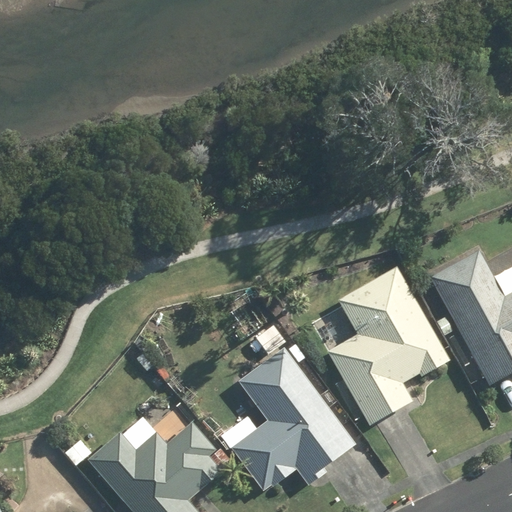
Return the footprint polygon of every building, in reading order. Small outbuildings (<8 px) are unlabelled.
[(511,266),(491,278),(476,251),(426,278),(488,391),(511,378),(511,266)] [(393,270),(336,304),(356,336),(326,354),(370,428),(410,404),(400,389),(447,361),(393,270)] [(343,333),(332,317),(310,332),(321,348),(343,333)] [(269,323),(249,338),(262,357),(283,343),(269,323)] [(303,485),(354,446),(282,350),(236,385),(265,422),(229,450),(262,494),(293,471),(303,485)] [(216,454),(191,425),(164,447),(152,434),(132,450),(118,434),(86,461),(129,511),(197,511),(188,501),(221,473),(209,459),(216,454)] [(78,439),(61,454),(75,469),(92,454),(78,439)]
